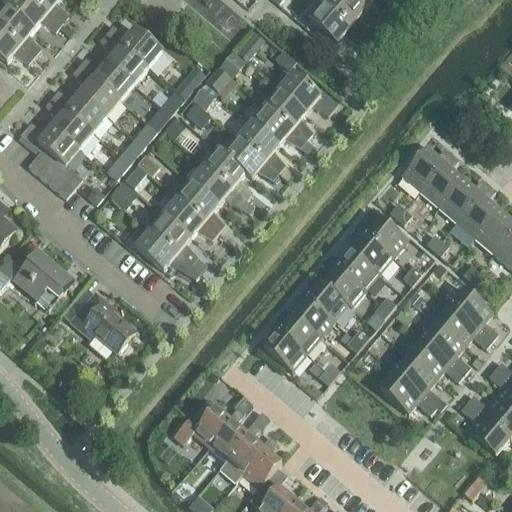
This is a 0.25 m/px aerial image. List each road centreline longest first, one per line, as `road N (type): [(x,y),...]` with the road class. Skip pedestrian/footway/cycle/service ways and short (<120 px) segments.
road 1 (unclassified): [(181,327),(0,169)]
road 2 (residential): [(368,511),(330,476),(340,463),(237,372)]
road 3 (tertiary): [(121,511),(65,465),(0,377)]
